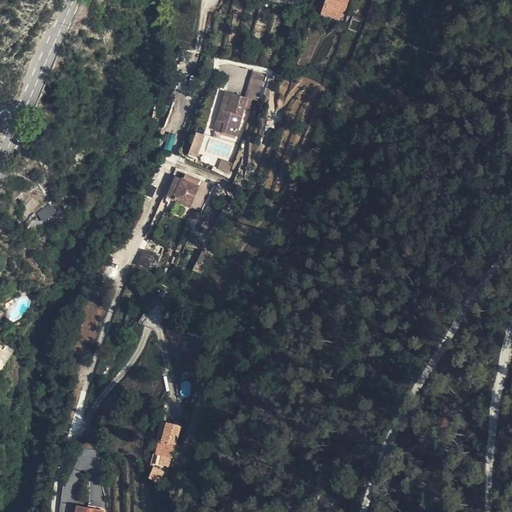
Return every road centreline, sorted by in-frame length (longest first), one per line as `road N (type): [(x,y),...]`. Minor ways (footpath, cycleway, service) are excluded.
road 1 (track): [(54,511),(69,441),(181,129)]
road 2 (track): [(511,245),(466,303),(362,511)]
road 3 (secondary): [(71,0),(0,161)]
road 4 (track): [(488,511),(511,342)]
